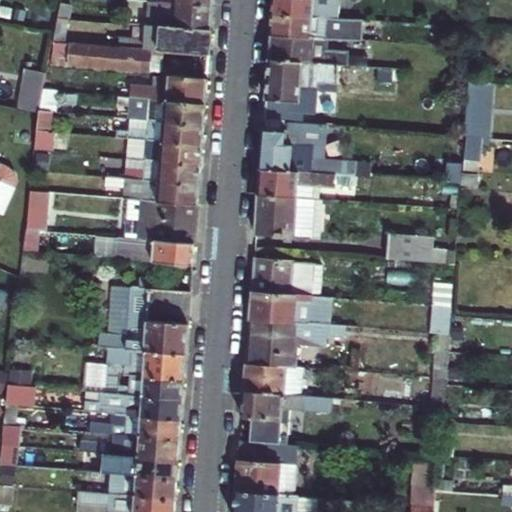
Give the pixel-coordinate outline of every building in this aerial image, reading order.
[(272,0),(272,17),(325,21),(338,22),(339,0),(272,0)] [(171,26),(211,29),(213,7),(166,3),(165,8),(172,9),(171,26)] [(172,9),(165,8),(158,8),(157,25),(162,25),(171,26),(172,9)] [(325,21),(272,17),(270,37),(329,41),(337,42),(337,34),(324,32),(325,21)] [(147,24),(145,49),(160,51),(209,54),(211,29),(171,26),(162,25),(157,25),(147,24)] [(329,41),(270,37),(268,62),(332,66),(332,61),(327,60),(329,41)] [(150,51),(73,45),(71,66),(149,72),(150,51)] [(268,62),(264,121),(296,124),(297,104),(299,104),(300,90),(318,91),(318,84),(337,85),(338,67),(332,66),(268,62)] [(20,108),(40,112),(44,92),(48,72),(28,69),(20,108)] [(205,105),(207,79),(168,76),(167,87),(151,86),(150,92),(144,92),(144,100),(150,100),(205,105)] [(489,137),(493,83),(468,81),(464,136),(489,137)] [(44,92),(40,112),(52,113),(57,113),(58,93),(44,92)] [(138,100),(117,98),(117,106),(132,107),(132,105),(138,105),(138,100)] [(148,120),(150,100),(144,100),(138,100),(138,105),(132,105),(132,107),(130,119),(148,120)] [(148,120),(204,125),(205,105),(150,100),(148,120)] [(50,133),(52,113),(40,112),(38,132),(50,133)] [(130,119),(129,138),(136,139),(147,140),(202,144),(204,125),(148,120),(130,119)] [(325,126),(301,124),(296,124),(264,121),(263,131),(260,172),(336,178),(342,178),(355,179),(356,163),(322,161),(325,126)] [(49,146),(50,133),(38,132),(36,145),(49,146)] [(129,138),(127,159),(134,159),(145,160),(201,165),(202,144),(147,140),(136,139),(129,138)] [(127,159),(126,179),(133,179),(144,180),(199,184),(201,165),(145,160),(134,159),(127,159)] [(260,172),(258,197),(297,199),(298,188),(335,191),(336,178),(260,172)] [(125,179),(105,177),(104,186),(124,189),(125,184),(132,185),(133,179),(126,179),(125,179)] [(1,180),(0,179),(0,212),(2,214),(14,186),(1,181),(1,180)] [(123,199),(128,199),(142,200),(144,180),(133,179),(132,185),(125,184),(124,189),(123,199)] [(142,200),(143,200),(198,204),(199,184),(144,180),(142,200)] [(26,249),(45,250),(47,192),(29,191),(26,249)] [(297,199),(258,197),(255,236),(309,240),(313,201),(297,199)] [(140,239),(143,200),(142,200),(128,199),(125,238),(136,239),(140,239)] [(140,239),(195,243),(198,204),(143,200),(140,239)] [(386,260),(427,264),(430,239),(387,236),(386,260)] [(117,248),(117,259),(193,265),(195,243),(140,239),(136,239),(135,249),(117,248)] [(250,294),(291,297),(293,265),(253,262),(250,294)] [(132,288),(130,318),(189,323),(191,293),(132,288)] [(291,297),(250,294),(249,321),(295,325),(297,325),(309,326),(311,299),(291,297)] [(438,336),(449,336),(450,330),(451,314),(451,309),(434,308),(431,335),(438,336)] [(128,335),(130,318),(118,317),(117,334),(128,335)] [(98,346),(132,349),(186,353),(189,323),(130,318),(128,335),(117,334),(112,333),(112,336),(99,336),(98,346)] [(292,370),(294,370),(297,325),(295,325),(250,321),(247,367),(286,369),(292,370)] [(446,381),(448,350),(449,336),(438,336),(435,380),(446,381)] [(130,375),(184,379),(186,353),(132,349),(131,366),(108,364),(107,385),(118,386),(119,374),(130,375)] [(247,367),(245,367),(243,394),(283,397),(286,369),(247,367)] [(301,398),(303,371),(294,370),(292,370),(286,369),(283,397),(301,398)] [(0,372),(0,392),(1,393),(8,375),(0,372)] [(119,374),(118,386),(130,387),(130,375),(119,374)] [(117,393),(128,394),(183,399),(184,379),(130,375),(130,387),(118,386),(117,393)] [(7,404),(36,407),(37,387),(10,385),(8,399),(7,404)] [(127,415),(181,420),(183,399),(128,394),(84,391),(82,411),(116,414),(127,415)] [(243,394),(241,420),(258,421),(257,436),(283,437),(284,422),(282,422),(282,411),(302,412),(303,405),(316,406),(316,413),(332,414),(333,401),(301,398),(283,397),(243,394)] [(114,425),(126,427),(127,415),(116,414),(115,423),(114,425)] [(114,434),(125,435),(180,439),(181,420),(127,415),(126,427),(114,425),(115,423),(100,422),(99,433),(114,434)] [(4,425),(2,444),(18,445),(20,426),(4,425)] [(124,446),(125,435),(114,434),(113,445),(124,446)] [(123,454),(178,460),(180,439),(125,435),(124,446),(113,445),(112,454),(123,454)] [(2,444),(0,456),(0,464),(15,466),(18,445),(2,444)] [(265,465),(266,446),(239,444),(235,493),(296,498),(298,467),(265,465)] [(83,451),(82,472),(111,474),(122,475),(176,480),(178,460),(123,454),(112,454),(83,451)] [(121,487),(122,475),(111,474),(110,486),(121,487)] [(109,494),(175,500),(176,480),(122,475),(121,487),(110,486),(109,494)] [(0,504),(9,506),(11,485),(0,484),(0,504)] [(437,489),(437,488),(412,487),(411,506),(436,508),(437,489)] [(109,506),(108,511),(174,511),(175,500),(109,494),(78,492),(77,503),(109,506)] [(296,511),(298,498),(296,498),(235,493),(233,511),(296,511)] [(316,511),(318,499),(298,498),(296,511),(316,511)] [(77,503),(77,511),(85,511),(108,511),(109,506),(77,503)]
